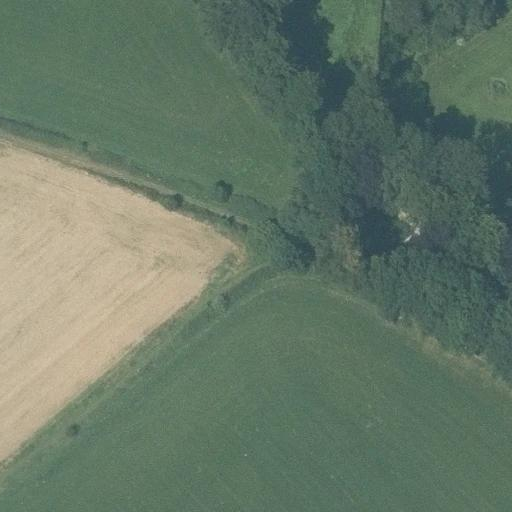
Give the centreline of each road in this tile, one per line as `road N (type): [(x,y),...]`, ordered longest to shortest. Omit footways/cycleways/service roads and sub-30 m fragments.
road 1 (track): [(319,250),(269,260),(238,278),(0,480)]
road 2 (unclassified): [(480,284),(239,0)]
road 3 (track): [(319,250),(0,137)]
road 4 (track): [(495,301),(449,303),(319,250)]
